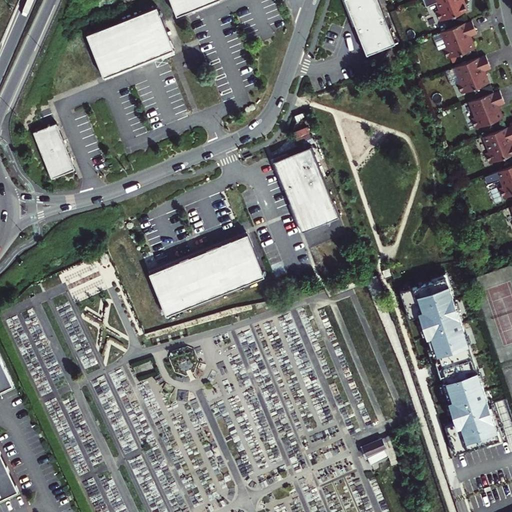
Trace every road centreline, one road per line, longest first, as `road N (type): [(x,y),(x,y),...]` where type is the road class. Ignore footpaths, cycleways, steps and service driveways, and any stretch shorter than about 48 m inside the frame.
road 1 (residential): [(91,197),(265,120),(313,0)]
road 2 (trunk): [(0,112),(51,0)]
